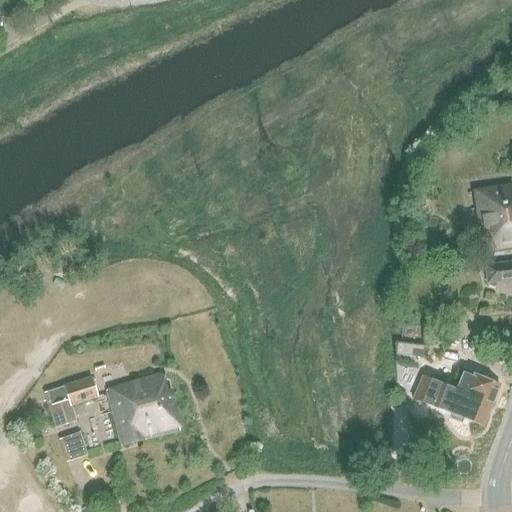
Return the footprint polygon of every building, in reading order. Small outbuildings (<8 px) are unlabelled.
[(511,249),(511,187),(475,193),(484,254),(511,249)] [(511,262),(486,265),(488,285),(511,282),(511,262)] [(394,343),(395,355),(422,357),(427,357),(428,348),(423,347),(423,346),(394,343)] [(456,389),(448,411),(483,425),(500,384),(464,370),(456,389)] [(108,388),(122,446),(181,431),(171,390),(167,391),(163,375),(108,388)] [(43,393),(55,428),(76,421),(72,407),(98,398),(90,376),(62,385),(63,387),(43,393)] [(414,395),(413,397),(415,398),(448,411),(456,389),(423,376),(422,376),(421,378),(422,378),(419,386),(418,385),(417,387),(419,388),(416,395),(414,395)] [(79,433),(58,440),(66,463),(87,456),(79,433)]
